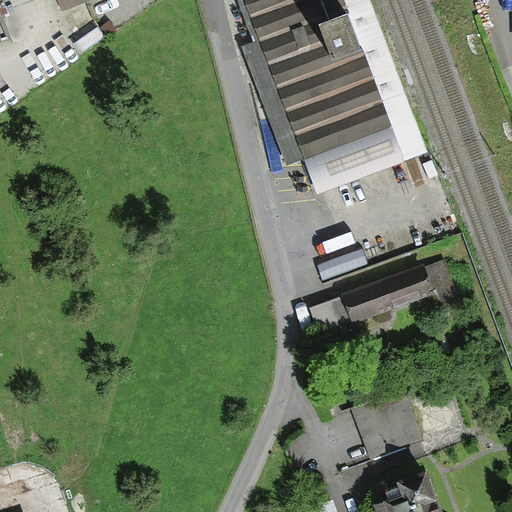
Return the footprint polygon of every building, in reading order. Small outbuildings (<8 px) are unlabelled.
[(55,0),(60,13),(98,0),(55,0)] [(337,0),(386,125),(302,158),(313,193),(342,182),(426,150),(368,0),(337,0)] [(422,266),(309,307),(319,333),(425,294),(433,315),(461,305),(445,262),(423,270),(422,266)] [(422,440),(403,388),(350,406),(369,459),(422,440)] [(442,511),(426,468),(396,479),(401,492),(372,503),(375,511),(442,511)]
